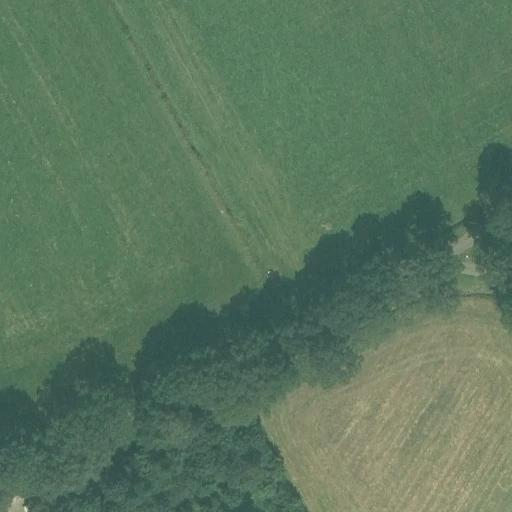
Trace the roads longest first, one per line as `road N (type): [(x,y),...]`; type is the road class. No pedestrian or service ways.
road 1 (unclassified): [(0,480),(400,266)]
road 2 (unclassified): [(400,266),(511,203)]
